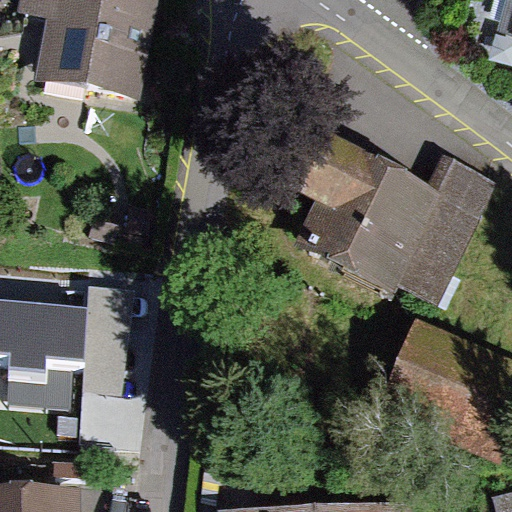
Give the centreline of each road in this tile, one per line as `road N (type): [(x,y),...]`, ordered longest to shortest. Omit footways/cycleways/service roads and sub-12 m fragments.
road 1 (residential): [(244,0),(223,60),(165,511)]
road 2 (residential): [(316,0),(511,143)]
